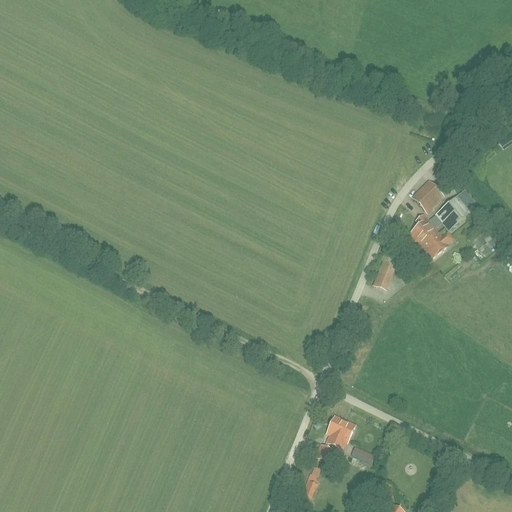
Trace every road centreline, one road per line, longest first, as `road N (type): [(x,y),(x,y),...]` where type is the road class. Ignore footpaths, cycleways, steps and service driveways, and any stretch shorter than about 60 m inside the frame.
road 1 (track): [(321,380),(0,219)]
road 2 (track): [(321,380),(382,230),(414,177),(439,154)]
road 3 (track): [(511,482),(321,384)]
road 4 (track): [(268,511),(321,384)]
